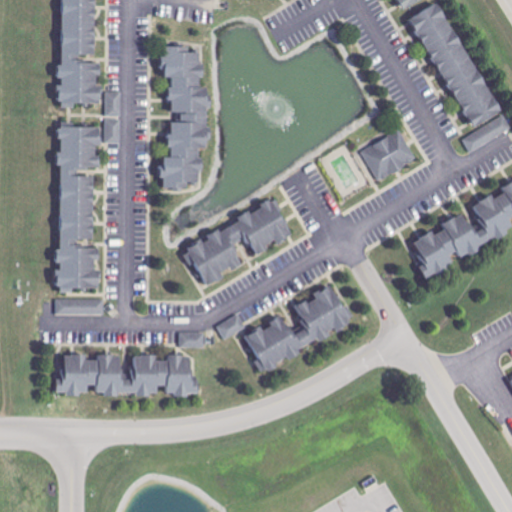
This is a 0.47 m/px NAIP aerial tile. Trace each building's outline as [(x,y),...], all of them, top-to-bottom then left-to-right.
[(62,108),(77,108),(76,104),(104,104),(104,86),(99,87),(99,75),(103,75),(103,63),(83,63),(82,55),(99,55),(98,0),(64,0),(66,85),(61,85),(62,108)] [(397,0),(403,11),(423,0),(397,0)] [(511,130),(511,127),(504,112),(503,113),(445,1),(415,16),(476,132),(467,137),(474,150),(511,130)] [(202,53),(192,52),(192,49),(168,45),(165,63),(168,77),(169,77),(177,112),(184,113),(183,122),(175,123),(171,143),(174,153),(173,157),(166,158),(169,170),(162,171),(166,187),(189,191),(190,184),(203,182),(206,164),(202,149),(211,148),(214,132),(211,122),(214,107),(210,88),(202,87),(204,77),(207,76),(202,53)] [(123,117),(123,92),(107,92),(107,117),(123,117)] [(106,143),(123,143),(123,119),(107,119),(106,143)] [(101,288),(101,244),(97,244),(97,176),(89,176),(89,168),(100,168),(100,146),(103,146),(103,127),(63,127),(63,152),(60,152),(60,166),(63,166),(63,271),(60,271),(60,293),(75,293),(75,288),(101,288)] [(419,159),(401,130),(364,152),(382,182),(419,159)] [(417,245),(422,258),(427,263),(424,266),(428,279),(446,273),(456,263),(453,255),(462,252),(464,258),(487,249),(511,225),(511,184),(505,187),(508,194),(498,198),(497,197),(476,204),(485,229),(481,233),(465,216),(445,223),(448,231),(438,234),(434,230),(417,245)] [(297,236),(278,199),(241,219),(242,221),(210,238),(211,239),(189,251),(208,288),(226,278),(224,273),(233,268),(234,271),(246,265),(235,244),(249,237),(259,256),(272,250),(269,245),(279,240),(281,244),(297,236)] [(265,374),(292,358),(321,340),(322,341),(357,320),(335,284),(316,295),(317,297),(297,309),(309,328),(296,336),(284,316),(248,338),(261,359),(257,362),(265,374)] [(57,315),(106,316),(106,300),(57,299),(57,315)] [(248,328),(241,315),(220,327),(227,340),(248,328)] [(207,333),(182,333),(183,349),(207,348),(207,333)] [(195,356),(170,356),(170,361),(160,361),(160,356),(137,356),(137,370),(134,370),(134,380),(125,380),(125,357),(91,357),(91,355),(68,355),(68,379),(60,379),(60,395),(91,395),(91,394),(158,394),(158,386),(168,386),(168,395),(202,395),(202,381),(195,381),(195,356)]
